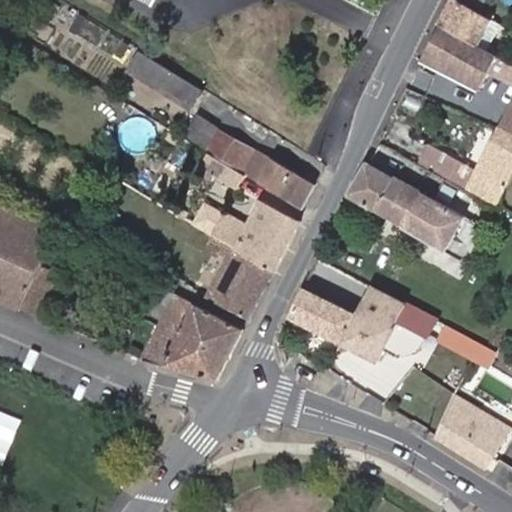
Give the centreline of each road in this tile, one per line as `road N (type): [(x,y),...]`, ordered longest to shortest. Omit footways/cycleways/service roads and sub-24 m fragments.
road 1 (tertiary): [(425,0),(241,384)]
road 2 (residential): [(511,511),(384,437),(241,384)]
road 3 (residential): [(229,409),(0,319)]
road 4 (tertiary): [(229,409),(141,511)]
